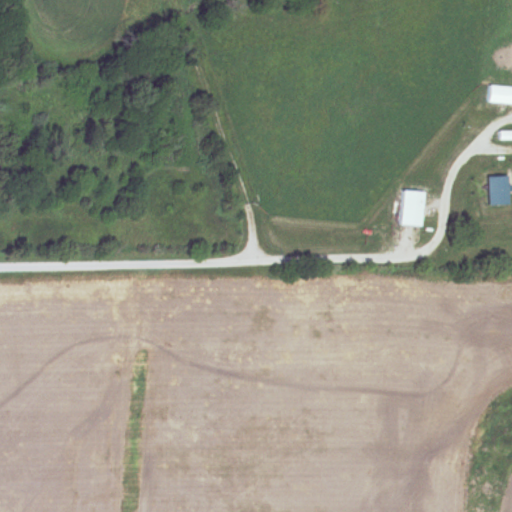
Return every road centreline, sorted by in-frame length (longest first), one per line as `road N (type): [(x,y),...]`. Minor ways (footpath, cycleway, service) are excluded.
road 1 (residential): [(0,267),(408,256),(430,251),(441,238),(449,192)]
road 2 (residential): [(254,261),(238,171),(176,0)]
